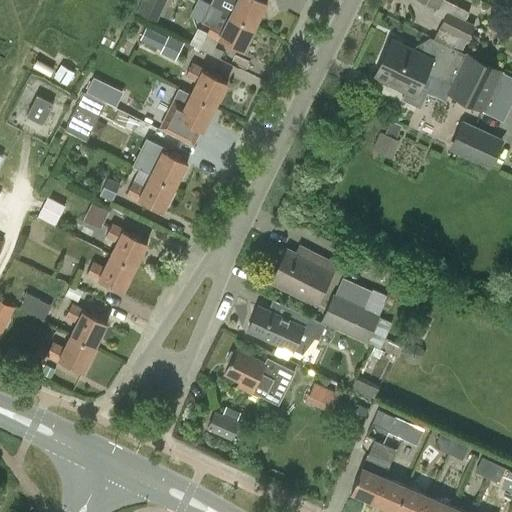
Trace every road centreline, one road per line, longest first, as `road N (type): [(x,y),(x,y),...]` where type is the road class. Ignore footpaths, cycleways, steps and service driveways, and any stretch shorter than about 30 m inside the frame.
road 1 (residential): [(220,259),(350,0)]
road 2 (residential): [(220,259),(220,278),(179,381),(139,361),(203,267)]
